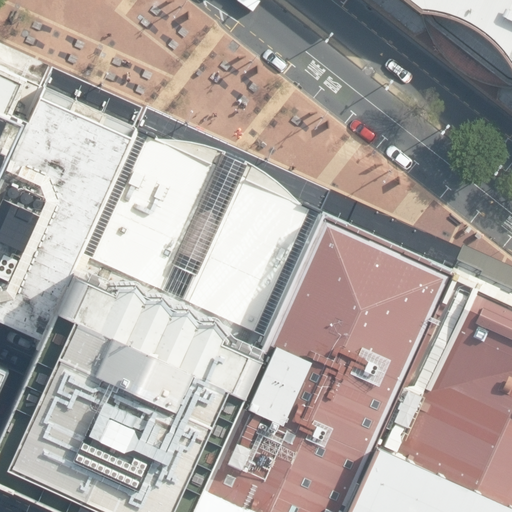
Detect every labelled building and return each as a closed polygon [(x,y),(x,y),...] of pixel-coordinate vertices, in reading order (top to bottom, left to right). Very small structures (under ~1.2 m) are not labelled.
[(511,0),(394,0),(414,15),(421,17),(425,31),(441,51),(460,68),(479,79),(498,85),(511,87),(511,0)] [(0,171),(40,84),(0,65),(0,171)] [(74,252),(133,125),(40,84),(0,171),(0,310),(38,328),(74,252)] [(133,125),(74,252),(111,269),(130,268),(139,281),(155,280),(166,293),(182,292),(191,304),(208,303),(219,317),(261,336),(319,208),(297,198),(285,184),(273,174),(256,162),(244,156),(243,158),(224,149),(225,147),(209,141),(195,138),(173,136),(157,135),(133,125)] [(511,511),(511,289),(448,261),(320,205),(319,208),(261,336),(182,511),(511,511)] [(0,409),(0,471),(87,511),(182,511),(261,336),(219,317),(208,303),(191,304),(182,292),(166,293),(155,280),(139,281),(130,268),(111,269),(74,252),(38,328),(0,409)]
